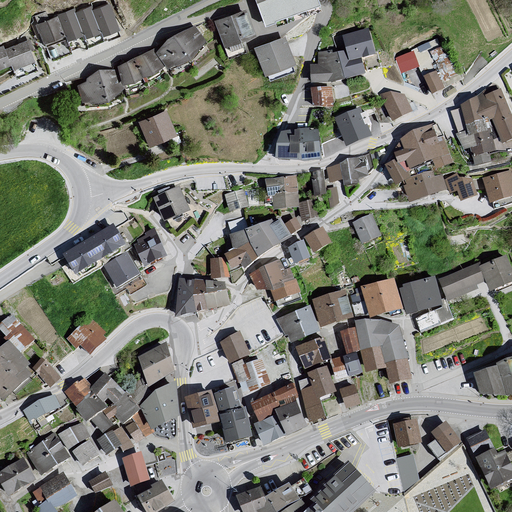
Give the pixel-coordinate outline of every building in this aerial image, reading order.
[(256,0),(264,20),(320,2),(318,0),(256,0)] [(108,3),(92,10),(104,38),(106,41),(121,35),(108,3)] [(75,13),(88,45),(104,38),(92,10),(91,7),(75,13)] [(246,9),(214,21),(229,60),(247,53),(243,41),(256,36),(246,9)] [(78,45),(88,45),(75,13),(74,10),(57,17),(70,49),(78,45)] [(72,54),(70,49),(57,17),(35,25),(50,62),(72,54)] [(170,39),(158,53),(166,66),(174,74),(181,72),(191,64),(191,60),(207,41),(195,26),(170,39)] [(344,37),(348,52),(352,63),(362,60),(366,73),(381,69),(370,30),(344,37)] [(286,36),(255,48),(266,76),(272,80),(295,71),(296,63),(286,36)] [(11,65),(14,72),(36,64),(27,40),(5,48),(11,65)] [(0,45),(0,69),(11,65),(5,48),(3,45),(0,45)] [(155,49),(118,67),(123,85),(145,79),(166,66),(158,53),(155,49)] [(309,65),(310,86),(333,85),(347,81),(339,54),(335,55),(334,51),(316,53),(317,64),(309,65)] [(348,52),(339,54),(347,81),(367,75),(366,73),(362,60),(352,63),(348,52)] [(422,74),(433,97),(446,90),(435,68),(422,74)] [(77,86),(83,104),(110,103),(125,88),(123,85),(116,70),(100,69),(86,78),(86,82),(77,86)] [(511,155),(511,103),(504,85),(450,109),(457,135),(468,151),(473,150),(477,168),(497,164),(496,157),(511,156),(511,155)] [(334,87),(312,90),(315,113),(337,111),(334,87)] [(403,94),(381,94),(393,120),(410,111),(403,94)] [(335,119),(348,149),(375,137),(362,107),(335,119)] [(139,122),(150,147),(177,135),(165,110),(139,122)] [(412,131),(400,140),(404,150),(393,154),(396,158),(399,164),(407,162),(410,170),(434,161),(437,169),(454,163),(438,122),(412,131)] [(322,129),(299,130),(301,163),(324,158),(322,129)] [(279,149),(279,161),(301,163),(299,130),(284,131),(279,149)] [(369,156),(341,166),(347,185),(365,179),(373,168),(369,156)] [(396,158),(385,165),(397,186),(405,181),(412,178),(399,164),(396,158)] [(341,166),(325,169),(330,186),(344,182),(341,166)] [(511,169),(511,170),(484,179),(494,207),(511,200),(511,169)] [(324,171),(311,174),(315,198),(327,196),(329,196),(327,190),(324,171)] [(457,173),(445,180),(450,194),(458,193),(461,202),(470,199),(479,196),(473,179),(460,177),(457,173)] [(412,178),(405,181),(407,185),(404,186),(410,203),(448,190),(445,180),(442,175),(431,177),(424,178),(421,174),(412,178)] [(299,176),(265,179),(267,199),(274,200),(275,214),(299,212),(300,202),(299,176)] [(155,200),(168,226),(193,214),(180,188),(155,200)] [(336,188),(327,190),(329,196),(327,196),(330,213),(340,205),(336,188)] [(229,207),(258,204),(256,189),(245,190),(245,189),(227,191),(229,207)] [(308,201),(300,202),(299,212),(303,222),(319,217),(314,200),(308,201)] [(373,215),(355,224),(367,248),(385,239),(373,215)] [(244,219),(227,224),(231,237),(248,232),(244,219)] [(296,219),(286,226),(294,237),(303,231),(296,219)] [(253,248),(263,262),(295,240),(283,223),(277,226),(274,222),(248,232),(253,248)] [(117,226),(65,256),(79,279),(131,249),(117,226)] [(137,250),(147,271),(171,259),(156,228),(145,234),(146,237),(139,241),(142,248),(137,250)] [(324,229),(306,240),(317,257),(335,246),(324,229)] [(247,273),(263,262),(253,248),(248,232),(231,237),(234,251),(226,255),(236,273),(243,268),(247,273)] [(305,243),(291,249),(298,265),(312,259),(305,243)] [(103,268),(117,292),(142,276),(128,253),(103,268)] [(511,265),(509,257),(482,267),(490,286),(493,293),(511,285),(511,265)] [(228,260),(211,261),(211,281),(233,281),(228,260)] [(279,264),(250,278),(257,294),(270,293),(279,313),(303,302),(300,296),(289,272),(284,275),(279,264)] [(490,286),(482,267),(481,264),(440,280),(449,302),(490,286)] [(437,277),(400,289),(410,319),(447,308),(437,277)] [(378,283),(361,287),(371,319),(404,309),(395,278),(378,283)] [(179,280),(177,320),(207,316),(233,310),(227,286),(179,280)] [(346,290),(312,300),(321,328),(354,319),(346,290)] [(321,335),(310,308),(278,322),(290,349),(321,335)] [(36,340),(12,314),(0,325),(0,330),(9,341),(21,354),(36,340)] [(90,319),(68,340),(88,360),(109,340),(90,319)] [(365,320),(355,321),(356,328),(361,351),(381,347),(386,364),(408,359),(400,326),(382,321),(365,320)] [(356,328),(340,331),(347,355),(357,352),(361,351),(356,328)] [(240,335),(220,345),(230,368),(243,362),(251,358),(240,335)] [(324,337),(296,347),(305,369),(332,359),(324,337)] [(9,341),(0,348),(0,401),(2,404),(33,379),(30,377),(33,374),(27,369),(32,364),(21,354),(9,341)] [(139,361),(149,391),(176,374),(168,345),(139,361)] [(381,347),(361,351),(366,373),(387,368),(386,364),(381,347)] [(332,359),(336,380),(364,373),(357,352),(347,355),(332,359)] [(47,362),(43,358),(33,368),(51,388),(62,379),(47,362)] [(408,359),(386,364),(387,368),(390,385),(412,379),(408,359)] [(243,362),(230,368),(238,390),(241,398),(271,388),(261,362),(245,367),(243,362)] [(511,362),(499,366),(500,369),(508,400),(511,399),(511,362)] [(328,369),(308,376),(310,379),(319,402),(335,396),(337,395),(328,369)] [(500,369),(476,376),(483,398),(508,400),(500,369)] [(108,375),(92,389),(112,413),(128,398),(108,375)] [(84,379),(66,394),(77,408),(95,394),(92,389),(84,379)] [(319,402),(310,379),(299,383),(311,426),(336,417),(340,411),(337,401),(335,396),(319,402)] [(251,403),(259,423),(277,415),(275,410),(298,402),(297,399),(299,398),(294,383),(251,403)] [(141,408),(153,429),(179,416),(176,384),(141,408)] [(355,386),(341,391),(348,411),(362,406),(355,386)] [(238,390),(214,396),(219,415),(245,409),(238,390)] [(217,420),(210,391),(191,396),(196,425),(217,420)] [(77,408),(90,426),(93,424),(105,415),(109,412),(95,394),(77,408)] [(56,398),(24,412),(30,425),(62,410),(56,398)] [(275,410),(277,415),(287,436),(308,427),(298,402),(275,410)] [(122,426),(135,447),(154,434),(131,403),(113,416),(122,426)] [(246,410),(221,417),(229,447),(254,440),(246,410)] [(105,415),(93,424),(104,434),(105,434),(116,427),(105,415)] [(259,423),(254,425),(263,448),(287,436),(277,415),(259,423)] [(418,421),(394,426),(399,450),(423,445),(418,421)] [(431,434),(435,439),(448,456),(463,444),(447,423),(431,434)] [(82,425),(60,437),(68,452),(90,440),(82,425)] [(105,434),(97,440),(107,455),(121,447),(125,453),(135,447),(122,426),(105,434)] [(469,442),(478,460),(496,452),(487,434),(469,442)] [(70,460),(53,435),(24,454),(41,480),(70,460)] [(435,439),(425,446),(439,464),(448,456),(435,439)] [(91,441),(72,454),(84,470),(102,457),(91,441)] [(496,452),(478,460),(493,492),(511,483),(511,464),(507,454),(501,457),(498,450),(496,452)] [(415,452),(398,455),(402,485),(419,483),(415,452)] [(123,460),(131,490),(151,485),(143,455),(123,460)] [(24,460),(0,473),(0,481),(10,500),(38,483),(24,460)] [(316,504),(324,511),(357,511),(377,493),(350,465),(314,501),(316,504)] [(63,471),(39,486),(40,489),(33,494),(42,508),(37,511),(56,511),(79,498),(63,471)] [(89,483),(96,495),(114,485),(107,473),(89,483)] [(291,485),(267,500),(271,510),(264,511),(286,511),(315,494),(305,480),(293,488),(291,485)] [(162,482),(139,495),(148,511),(156,511),(173,501),(162,482)] [(262,489),(238,498),(243,511),(264,511),(271,510),(267,500),(262,489)] [(93,511),(82,496),(65,508),(67,511),(93,511)] [(123,511),(117,502),(101,511),(123,511)]
